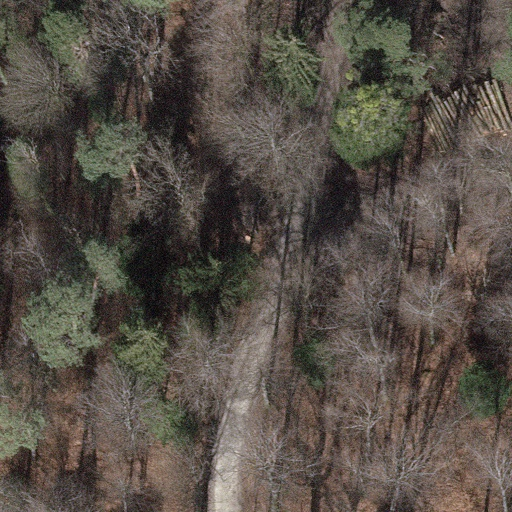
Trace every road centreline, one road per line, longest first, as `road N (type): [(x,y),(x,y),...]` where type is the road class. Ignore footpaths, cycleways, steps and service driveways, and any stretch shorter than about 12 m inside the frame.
road 1 (track): [(325,233),(364,400),(429,511)]
road 2 (track): [(287,253),(239,411),(230,511)]
road 3 (track): [(349,0),(287,253)]
road 4 (track): [(287,253),(418,191),(511,163)]
